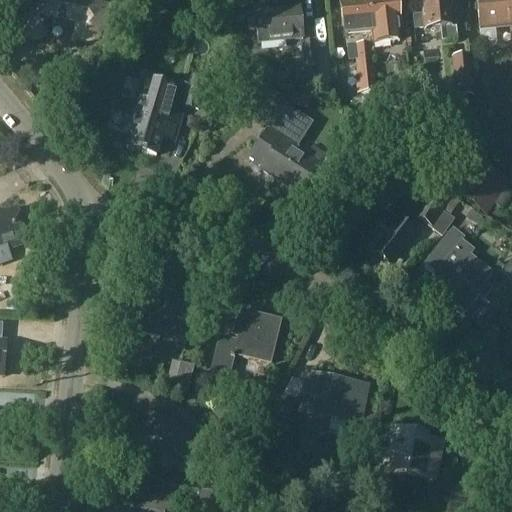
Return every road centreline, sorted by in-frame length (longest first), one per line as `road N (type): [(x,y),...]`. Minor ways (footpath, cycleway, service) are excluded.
road 1 (residential): [(511,426),(285,262),(91,207)]
road 2 (residential): [(55,511),(91,207)]
road 3 (residential): [(91,207),(0,99)]
